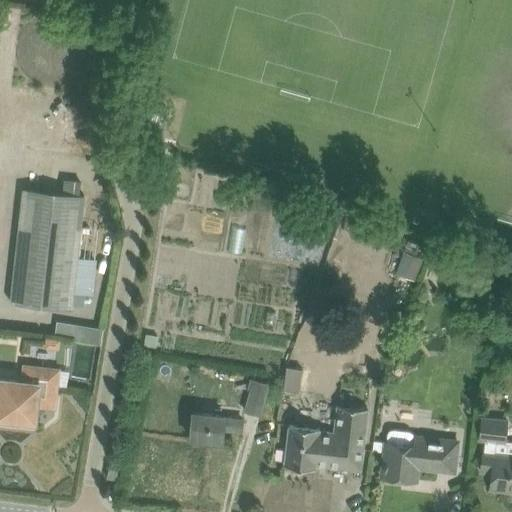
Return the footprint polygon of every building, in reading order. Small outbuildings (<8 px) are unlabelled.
[(23,188),(10,301),(71,308),(72,304),(83,305),(85,293),(93,294),(100,224),(81,222),(84,194),(23,188)] [(365,233),(369,220),(346,213),(342,226),(365,233)] [(404,249),(395,273),(412,279),(421,256),(404,249)] [(56,317),(53,331),(94,339),(91,351),(99,353),(104,327),(56,317)] [(147,333),(145,343),(155,345),(157,335),(147,333)] [(0,384),(0,383),(0,416),(35,420),(36,405),(54,407),(59,368),(24,364),(22,380),(1,378),(0,384)] [(260,413),(268,383),(253,379),(246,409),(260,413)] [(175,403),(171,440),(191,442),(191,437),(222,441),(222,439),(225,439),(225,444),(240,446),(244,407),(213,403),(212,413),(194,411),(195,405),(175,403)] [(316,464),(350,468),(351,454),(363,455),(368,408),(337,404),(334,432),(318,431),(319,428),(290,425),(285,464),(316,467),(316,464)] [(484,440),(483,447),(481,471),(492,472),(490,488),(508,491),(509,487),(511,486),(511,438),(505,438),(507,417),(480,414),(478,439),(484,440)] [(455,471),(457,452),(459,440),(428,436),(413,434),(413,432),(409,430),(392,428),(389,429),(387,433),(386,441),(387,441),(382,476),(417,480),(419,467),(455,471)] [(117,479),(119,469),(108,467),(107,477),(117,479)]
